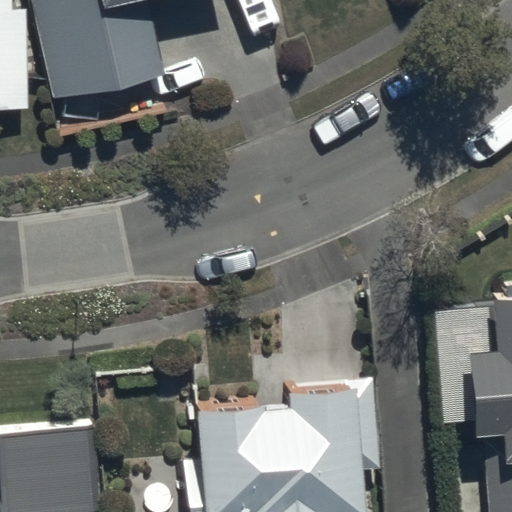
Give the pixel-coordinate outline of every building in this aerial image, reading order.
[(0,0),(0,117),(27,117),(25,12),(9,12),(8,0),(0,0)] [(29,0),(53,105),(163,81),(147,8),(184,0),(29,0)] [(480,447),(484,511),(511,511),(511,310),(489,312),(492,360),(463,362),(468,448),(480,447)] [(374,475),(370,379),(337,381),(338,401),(281,403),(281,411),(259,412),(259,417),(190,420),(191,464),(180,464),(181,511),(360,511),(359,476),(374,475)] [(66,511),(90,510),(83,421),(0,427),(0,511),(66,511)]
